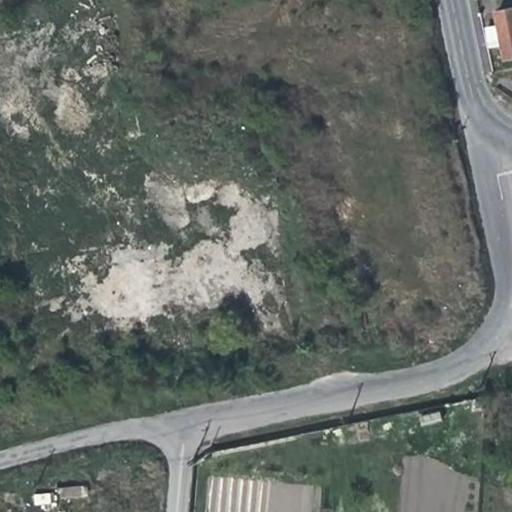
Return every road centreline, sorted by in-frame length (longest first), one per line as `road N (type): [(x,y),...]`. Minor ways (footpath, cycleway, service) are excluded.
road 1 (residential): [(0,458),(425,377),(482,351),(511,312)]
road 2 (residential): [(489,153),(452,0)]
